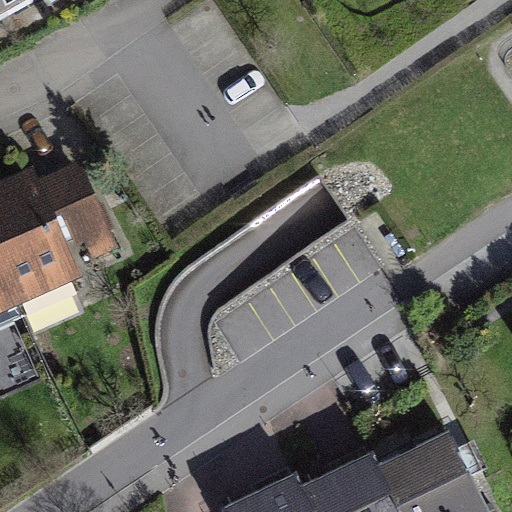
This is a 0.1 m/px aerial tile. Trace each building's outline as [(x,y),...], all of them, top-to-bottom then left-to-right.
[(0,0),(0,31),(53,0),(0,0)] [(34,179),(0,194),(0,256),(26,317),(86,290),(72,259),(91,251),(99,269),(123,259),(85,172),(40,192),(34,179)] [(0,256),(0,327),(26,317),(0,256)] [(497,511),(458,433),(383,469),(403,511),(497,511)] [(375,454),(303,490),(313,511),(403,511),(383,469),(375,454)] [(295,475),(226,508),(227,511),(313,511),(303,490),(295,475)]
